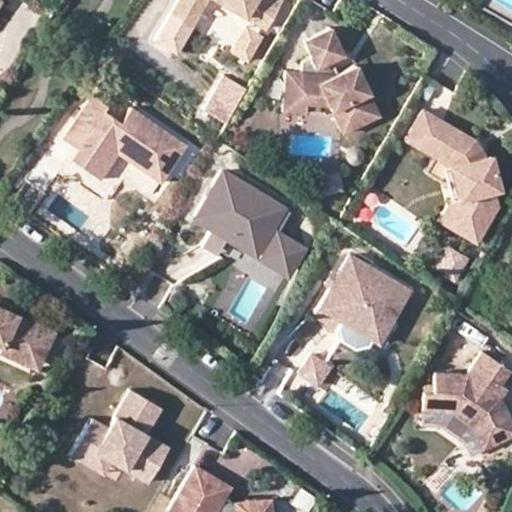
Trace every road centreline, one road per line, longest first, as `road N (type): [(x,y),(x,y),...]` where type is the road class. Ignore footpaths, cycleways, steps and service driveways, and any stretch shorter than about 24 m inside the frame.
road 1 (residential): [(0,231),(379,511)]
road 2 (residential): [(398,0),(500,72)]
